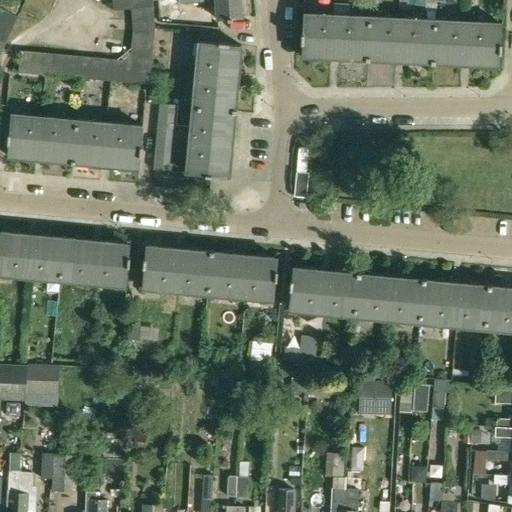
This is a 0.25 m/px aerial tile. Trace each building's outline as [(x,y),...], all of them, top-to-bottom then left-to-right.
[(25,0),(23,0),(22,4),(19,10),(39,18),(44,8),(25,0)] [(47,0),(25,0),(44,8),(49,11),(53,2),(47,0)] [(111,0),(112,10),(131,9),(153,8),(152,0),(111,0)] [(240,0),(191,0),(192,2),(206,1),(206,7),(215,6),(216,19),(242,17),(240,0)] [(0,41),(4,43),(17,15),(0,7),(0,41)] [(153,8),(131,9),(132,20),(154,19),(153,8)] [(300,56),(366,60),(368,17),(302,13),(300,56)] [(368,17),(366,60),(431,63),(434,21),(426,20),(368,17)] [(154,28),(154,19),(132,20),(133,31),(154,33),(154,28)] [(431,63),(461,64),(499,66),(500,53),(501,53),(502,43),(500,43),(501,23),(489,23),(434,21),(431,63)] [(152,47),(153,39),(132,37),(131,45),(152,47)] [(198,41),(192,107),(234,111),(240,45),(198,41)] [(150,75),(152,47),(131,45),(130,54),(150,75)] [(31,73),(33,52),(19,51),(18,72),(31,73)] [(31,73),(43,75),(45,54),(33,52),(31,73)] [(43,75),(55,76),(57,55),(45,54),(43,75)] [(130,54),(121,61),(138,84),(149,85),(150,75),(130,54)] [(55,76),(67,77),(69,56),(57,55),(55,76)] [(67,77),(79,78),(81,57),(69,56),(67,77)] [(91,79),(93,58),(81,57),(79,78),(91,79)] [(91,79),(103,80),(105,59),(93,58),(91,79)] [(105,59),(103,80),(113,81),(115,60),(105,59)] [(113,81),(138,84),(121,61),(115,60),(113,81)] [(171,172),(173,153),(188,154),(186,174),(228,177),(234,111),(192,107),(192,109),(195,109),(194,127),(190,127),(189,131),(175,130),(177,106),(159,104),(153,171),(171,172)] [(72,162),(76,120),(10,114),(6,156),(72,162)] [(142,126),(76,120),(72,162),(138,169),(142,126)] [(0,274),(60,280),(64,238),(0,231),(0,274)] [(130,244),(64,238),(60,280),(126,286),(130,244)] [(141,288),(207,294),(210,252),(145,246),(141,288)] [(276,258),(210,252),(207,294),(273,300),(276,258)] [(353,317),(357,274),(291,268),(287,310),(353,317)] [(423,280),(357,274),(353,317),(419,323),(423,280)] [(489,286),(423,280),(419,323),(485,329),(489,286)] [(511,288),(489,286),(485,329),(511,331),(511,288)] [(250,341),(247,359),(270,362),(272,343),(250,341)] [(27,366),(0,364),(0,399),(25,401),(25,394),(27,366)] [(25,394),(56,395),(58,367),(27,366),(25,394)] [(150,395),(152,373),(131,371),(129,394),(150,395)] [(240,373),(220,372),(219,388),(239,389),(240,373)] [(173,374),(152,373),(150,395),(171,397),(173,374)] [(309,379),(291,378),(290,391),(308,392),(309,379)] [(391,414),(391,382),(359,382),(359,414),(391,414)] [(412,383),(402,382),(401,401),(411,402),(412,383)] [(429,384),(415,383),(413,410),(427,411),(429,384)] [(330,385),(310,384),(309,397),(330,397),(330,385)] [(511,390),(495,389),(495,404),(511,404),(511,418),(496,418),(496,428),(511,428),(511,390)] [(446,392),(433,391),(432,406),(444,407),(446,392)] [(511,428),(496,428),(495,428),(495,437),(498,437),(497,452),(511,452),(511,428)] [(127,431),(125,449),(145,450),(146,432),(127,431)] [(104,438),(103,468),(111,469),(111,476),(120,476),(122,439),(104,438)] [(510,476),(511,476),(511,452),(497,452),(486,451),(486,459),(511,460),(510,476)] [(54,454),(52,490),(76,491),(78,455),(54,454)] [(333,455),(331,488),(329,511),(345,511),(346,506),(344,506),(346,478),(347,456),(333,455)] [(17,511),(19,493),(20,472),(11,471),(7,511),(17,511)] [(20,472),(19,493),(17,511),(37,511),(39,488),(32,488),(33,473),(20,472)] [(203,475),(202,499),(211,500),(213,476),(203,475)] [(237,497),(239,476),(228,475),(226,496),(237,497)] [(508,502),(511,503),(511,476),(510,476),(494,475),(493,483),(508,484),(508,502)] [(248,476),(239,476),(237,497),(247,498),(248,476)] [(346,506),(345,511),(355,511),(357,489),(357,479),(346,478),(345,488),(344,506),(346,506)] [(293,511),(295,490),(293,490),(278,489),(276,511),(293,511)] [(96,511),(97,500),(95,500),(96,492),(85,492),(84,511),(96,511)] [(106,511),(106,500),(97,500),(96,511),(106,511)] [(456,511),(457,502),(442,500),(441,511),(456,511)]
